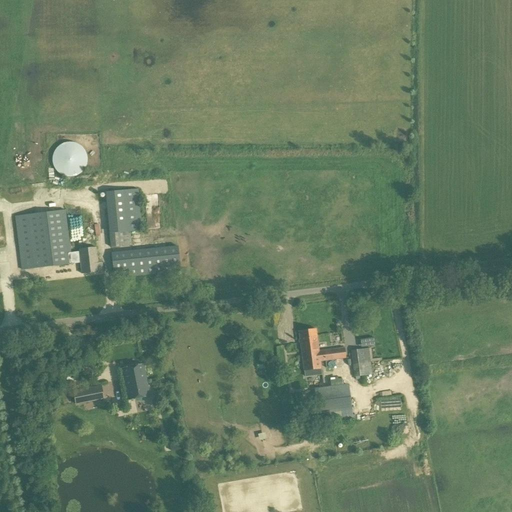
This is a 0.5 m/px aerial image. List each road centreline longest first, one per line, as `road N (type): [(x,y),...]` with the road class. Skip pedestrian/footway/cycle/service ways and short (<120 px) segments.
road 1 (unclassified): [(0,330),(511,266)]
road 2 (track): [(0,330),(23,511)]
